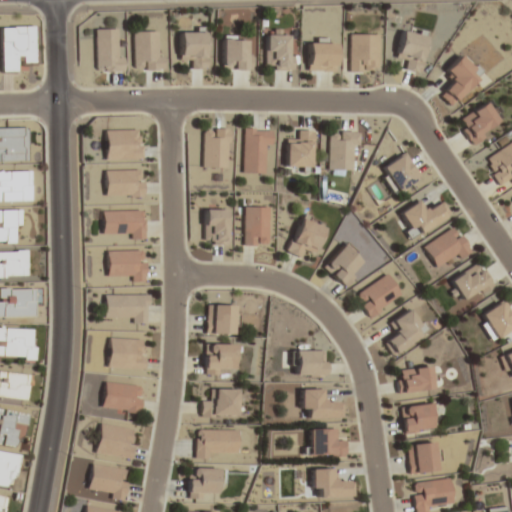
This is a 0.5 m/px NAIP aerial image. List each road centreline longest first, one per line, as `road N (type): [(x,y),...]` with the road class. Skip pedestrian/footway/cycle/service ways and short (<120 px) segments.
road 1 (residential): [(0,103),(386,101),(419,120),(511,258)]
road 2 (residential): [(40,511),(65,361),(51,0)]
road 3 (residential): [(169,98),(175,317),(171,405),(151,511)]
road 4 (residential): [(175,273),(281,281),(329,314),(362,369),(382,511)]
